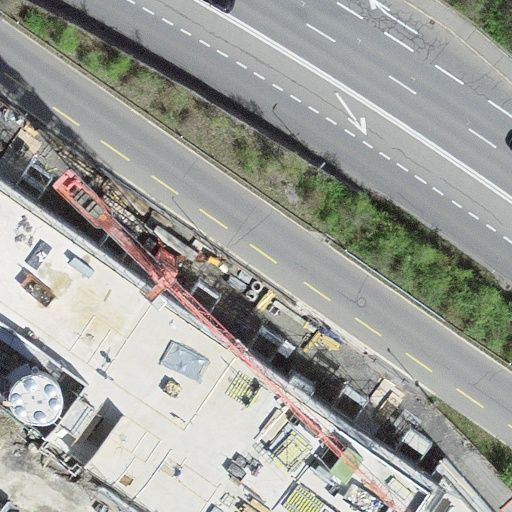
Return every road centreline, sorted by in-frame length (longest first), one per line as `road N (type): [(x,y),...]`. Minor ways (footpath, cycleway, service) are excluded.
road 1 (tertiary): [(0,50),(359,301)]
road 2 (secondary): [(199,0),(511,202)]
road 3 (unclassified): [(506,511),(384,383),(359,301)]
road 4 (tertiary): [(511,178),(350,0)]
road 5 (tertiary): [(359,301),(511,403)]
